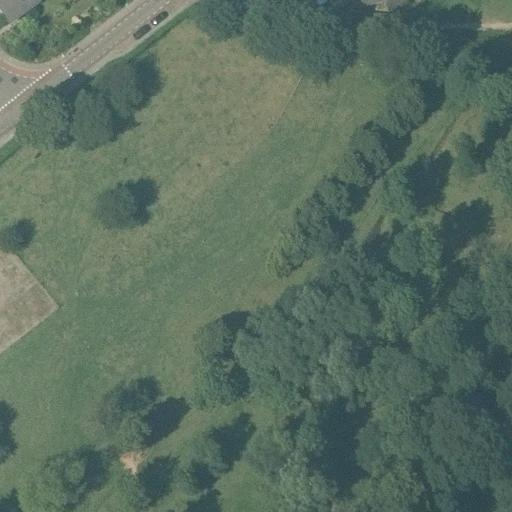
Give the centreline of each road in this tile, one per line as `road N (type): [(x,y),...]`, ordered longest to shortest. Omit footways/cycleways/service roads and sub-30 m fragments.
road 1 (track): [(215,0),(361,39),(511,43)]
road 2 (tertiary): [(24,107),(157,0)]
